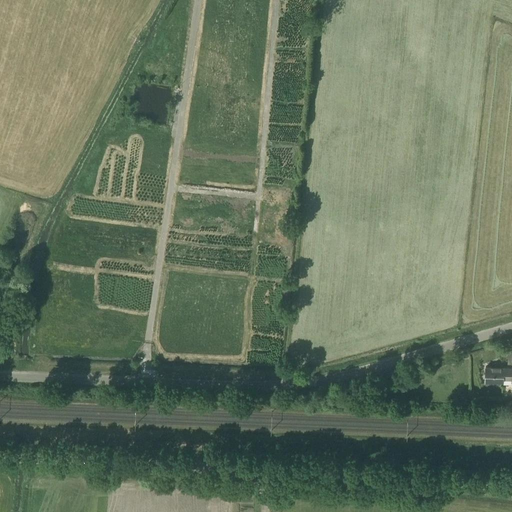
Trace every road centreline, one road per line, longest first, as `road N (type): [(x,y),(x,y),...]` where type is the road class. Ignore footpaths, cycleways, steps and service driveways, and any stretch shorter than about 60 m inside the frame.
road 1 (unclassified): [(0,376),(304,382),(511,328)]
road 2 (tertiary): [(511,487),(0,457)]
